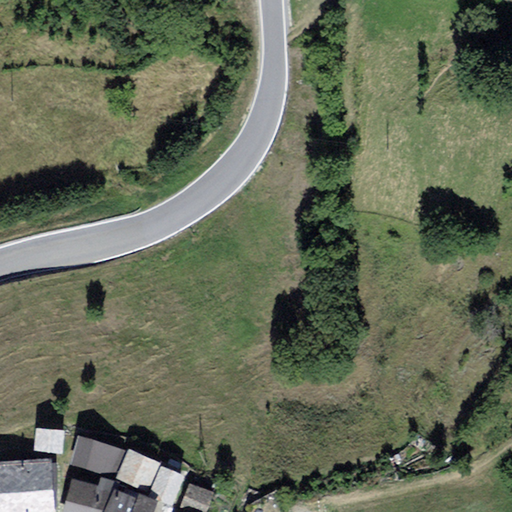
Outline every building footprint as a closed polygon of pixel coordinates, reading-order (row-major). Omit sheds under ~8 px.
[(65,435),(39,432),(37,450),(62,453),(65,435)] [(119,454),(82,441),(74,465),(111,478),(119,454)] [(158,470),(132,457),(121,480),(147,493),(158,470)] [(51,511),(50,464),(0,466),(0,511),(51,511)] [(185,481),(166,473),(155,498),(174,506),(185,481)] [(133,504),(77,485),(67,511),(155,511),(157,508),(137,501),(133,504)]
